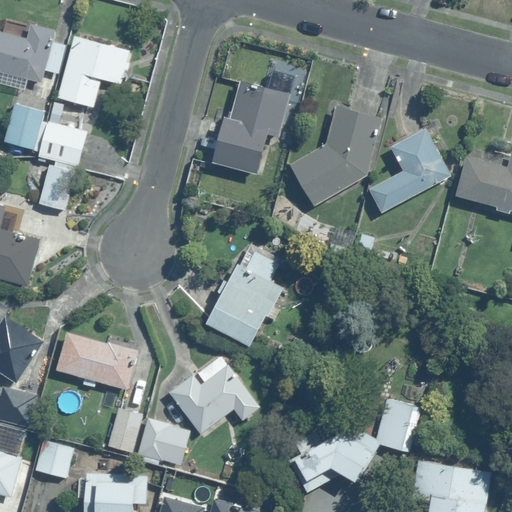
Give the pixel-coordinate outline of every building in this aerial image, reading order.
[(0,29),(0,82),(26,90),(30,76),(44,80),(47,69),(60,73),(69,45),(56,41),(59,31),(33,23),(28,38),(0,29)] [(76,35),(72,48),(59,96),(95,105),(103,77),(124,83),(133,51),(76,35)] [(233,116),(227,115),(215,161),(258,172),(267,140),(278,143),(291,92),(243,80),(233,116)] [(91,132),(63,123),(69,104),(57,100),(49,128),(41,154),(43,155),(53,158),(39,201),(68,210),(83,158),(91,132)] [(16,104),(14,109),(6,140),(38,148),(47,112),(16,104)] [(315,204),(369,173),(385,116),(340,104),(330,142),(292,164),(315,204)] [(383,210),(447,178),(452,176),(428,128),(393,146),(406,170),(372,188),(383,210)] [(458,194),(499,205),(498,209),(511,212),(511,209),(511,155),(509,165),(469,154),(458,194)] [(0,275),(32,284),(43,240),(0,228),(0,220),(3,209),(0,208),(0,275)] [(364,233),(364,235),(360,253),(374,256),(378,235),(364,233)] [(276,319),(288,297),(291,291),(280,285),(273,280),(282,263),(259,251),(250,267),(241,262),(231,280),(219,300),(208,321),(210,322),(251,345),(268,315),(276,319)] [(0,371),(5,375),(21,386),(50,345),(7,316),(4,321),(0,318),(0,371)] [(60,370),(63,371),(129,389),(140,349),(111,341),(110,344),(70,333),(60,370)] [(321,348),(318,347),(299,335),(291,348),(313,361),(321,348)] [(262,406),(230,364),(223,353),(193,375),(171,391),(173,393),(202,434),(236,409),(244,420),(262,406)] [(5,384),(3,395),(0,394),(0,420),(6,423),(33,429),(42,393),(5,384)] [(378,438),(381,442),(413,451),(425,408),(389,398),(378,438)] [(120,407),(120,409),(110,446),(135,452),(145,414),(120,407)] [(184,463),(192,434),(192,431),(182,428),(182,426),(150,418),(139,459),(162,465),(164,458),(184,463)] [(303,480),(310,491),(345,472),(358,480),(381,442),(378,438),(362,427),(356,437),(344,429),(342,432),(297,456),(308,477),(303,480)] [(66,477),(73,446),(43,439),(35,468),(66,477)] [(0,493),(15,498),(27,458),(27,456),(10,451),(11,447),(0,443),(0,493)] [(433,499),(430,511),(486,511),(495,470),(421,456),(414,495),(433,499)] [(146,502),(146,474),(84,472),(82,511),(133,511),(134,501),(146,502)]
